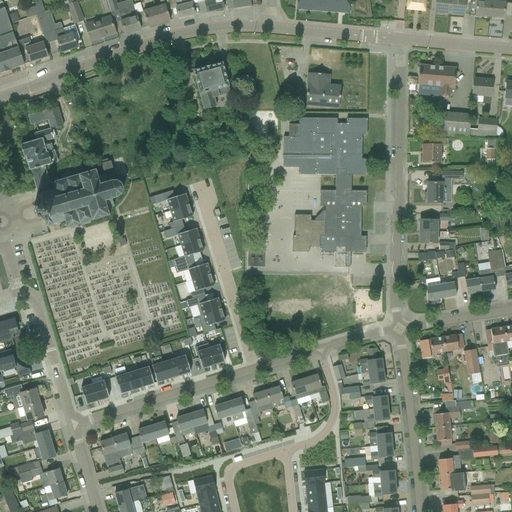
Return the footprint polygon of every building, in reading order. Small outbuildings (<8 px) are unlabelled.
[(117,9),(125,34),(140,29),(133,5),(131,0),(130,0),(116,4),(114,0),(106,0),(110,12),(117,9)] [(156,0),(157,0),(159,0),(161,6),(154,8),(159,24),(170,20),(163,0),(156,0)] [(167,0),(166,0),(169,10),(176,8),(179,18),(194,15),(191,4),(197,3),(196,0),(167,0)] [(196,0),(197,3),(204,1),(207,12),(224,8),(221,0),(196,0)] [(233,7),(233,8),(251,6),(249,0),(225,0),(227,8),(233,7)] [(297,0),(297,10),(350,14),(350,0),(297,0)] [(406,0),(406,9),(424,11),(425,0),(406,0)] [(436,0),(436,2),(435,12),(449,13),(450,0),(436,0)] [(450,0),(449,13),(463,14),(464,0),(450,0)] [(482,0),(470,0),(469,13),(475,13),(475,16),(489,17),(490,0),(483,0),(482,0)] [(490,0),(489,17),(503,18),(503,16),(511,17),(511,7),(511,3),(496,2),(496,0),(490,0)] [(76,2),(68,5),(75,24),(83,21),(76,2)] [(5,8),(0,9),(0,72),(0,73),(1,74),(5,72),(10,71),(10,69),(24,65),(16,42),(13,33),(5,8)] [(143,12),(148,27),(159,24),(154,8),(143,12)] [(30,9),(24,10),(27,18),(33,16),(32,10),(30,10),(30,9)] [(9,15),(11,23),(19,20),(17,12),(9,15)] [(36,15),(42,34),(50,31),(44,12),(36,15)] [(85,24),(91,41),(115,33),(110,17),(85,24)] [(54,31),(61,52),(77,47),(75,41),(79,39),(75,26),(62,30),(62,28),(54,31)] [(29,38),(16,42),(24,65),(30,63),(37,60),(48,57),(45,47),(43,42),(40,43),(32,46),(30,40),(29,38)] [(193,71),(203,110),(216,106),(214,97),(230,93),(222,63),(193,71)] [(440,97),(444,98),(449,98),(450,87),(454,88),(455,76),(457,75),(455,73),(455,68),(419,65),(418,85),(441,87),(440,97)] [(306,105),(339,108),(340,87),(328,86),(329,75),(308,73),(306,105)] [(482,104),(489,104),(490,96),(492,81),(474,79),(472,94),(473,95),(472,102),(482,103),(482,104)] [(25,104),(28,114),(36,111),(33,102),(25,104)] [(31,170),(36,186),(51,181),(49,175),(47,175),(44,166),(57,162),(54,151),(51,152),(49,146),(45,147),(43,142),(54,139),(51,130),(63,127),(57,107),(28,116),(31,125),(35,123),(35,124),(47,120),(50,129),(38,133),(34,134),(36,141),(20,145),(24,157),(25,156),(29,170),(31,170)] [(444,121),(443,136),(468,138),(468,136),(469,129),(470,114),(445,112),(445,118),(444,121)] [(282,154),(282,159),(283,159),(283,167),(298,168),(299,174),(316,174),(336,174),(336,177),(338,177),(351,177),(351,175),(366,175),(367,160),(361,159),(362,135),(367,135),(367,119),(356,119),(347,119),(347,124),(337,123),(337,118),(316,118),(299,118),(299,125),(288,125),(288,137),(283,137),(283,154),(282,154)] [(468,136),(493,139),(494,135),(494,132),(495,121),(479,119),(477,130),(469,129),(468,136)] [(197,123),(201,137),(209,135),(205,121),(197,123)] [(430,164),(432,164),(432,163),(440,163),(440,146),(447,146),(447,139),(430,139),(430,145),(422,145),(422,163),(430,163),(430,164)] [(65,221),(67,228),(109,215),(107,208),(114,206),(112,199),(117,197),(122,195),(123,189),(122,184),(117,180),(111,160),(109,161),(108,159),(103,160),(103,163),(100,163),(101,166),(98,167),(101,176),(98,176),(96,169),(53,182),(56,190),(53,191),(51,181),(36,186),(38,194),(36,194),(39,205),(33,206),(37,219),(41,217),(41,219),(43,220),(44,220),(46,227),(65,221)] [(494,171),(494,180),(500,180),(499,187),(507,187),(507,171),(494,171)] [(442,172),(442,180),(451,180),(461,180),(461,172),(442,172)] [(246,191),(255,192),(255,177),(246,176),(246,191)] [(335,267),(350,267),(350,252),(366,253),(366,237),(360,237),(361,207),(366,207),(366,191),(351,191),(351,177),(338,177),(338,191),(320,191),(320,207),(325,207),(325,211),(323,211),(315,219),(315,222),(310,221),(311,216),(294,216),(294,232),(295,232),(295,237),(293,236),(292,253),(309,253),(309,247),(320,247),(320,252),(335,252),(335,267)] [(424,193),(424,200),(427,200),(427,203),(442,203),(443,203),(451,203),(451,180),(442,180),(442,183),(427,183),(427,193),(424,193)] [(152,197),(149,198),(151,205),(155,204),(167,201),(170,211),(188,205),(185,195),(185,194),(174,197),(172,191),(152,197)] [(171,230),(163,232),(183,226),(181,220),(192,217),(192,216),(188,205),(170,211),(173,222),(169,224),(171,230)] [(420,232),(437,232),(437,220),(420,220),(420,232)] [(183,226),(163,232),(166,239),(177,235),(181,245),(199,240),(196,229),(185,232),(183,226)] [(419,244),(437,244),(437,232),(420,232),(419,244)] [(124,238),(123,239),(118,240),(120,247),(125,245),(126,245),(124,238)] [(184,257),(172,260),(174,266),(174,267),(194,261),(192,255),(203,251),(199,240),(181,245),(184,257)] [(502,250),(495,251),(498,276),(504,275),(506,288),(511,286),(511,265),(505,267),(502,250)] [(445,252),(446,259),(454,258),(453,251),(445,252)] [(489,269),(477,271),(481,292),(495,290),(493,277),(498,276),(495,251),(487,252),(489,269)] [(417,253),(418,262),(435,261),(435,259),(435,253),(417,253)] [(194,261),(174,267),(176,274),(188,270),(191,280),(210,274),(207,264),(207,263),(196,267),(194,261)] [(457,272),(459,278),(465,277),(463,263),(457,264),(457,272)] [(186,282),(184,282),(188,294),(190,293),(192,299),(205,296),(203,290),(214,286),(213,286),(210,274),(191,280),(186,282)] [(439,278),(442,298),(456,296),(454,283),(440,285),(439,278)] [(479,279),(465,281),(467,294),(481,292),(479,279)] [(426,287),(428,301),(442,298),(440,285),(426,287)] [(192,299),(185,302),(187,308),(197,305),(200,316),(221,309),(218,299),(218,298),(207,302),(205,296),(192,299)] [(200,316),(198,316),(203,334),(214,331),(215,330),(214,324),(225,321),(224,320),(221,309),(200,316)] [(17,331),(16,328),(17,328),(16,326),(15,322),(16,322),(14,318),(0,322),(0,341),(2,341),(3,342),(11,339),(11,341),(13,341),(12,339),(14,339),(13,335),(18,334),(17,331)] [(504,327),(485,330),(488,345),(496,343),(498,351),(499,351),(500,355),(508,354),(507,349),(506,342),(504,327)] [(442,337),(445,352),(463,349),(461,334),(442,337)] [(419,341),(422,359),(432,357),(432,354),(445,352),(442,337),(419,341)] [(207,344),(206,344),(213,365),(224,362),(219,343),(208,346),(207,344)] [(206,344),(195,348),(202,369),(202,368),(213,365),(206,344)] [(11,350),(0,352),(0,371),(0,372),(15,368),(18,378),(31,374),(30,372),(29,370),(26,369),(23,368),(20,366),(17,364),(15,361),(13,358),(11,350)] [(463,352),(467,375),(479,373),(475,350),(463,352)] [(174,357),(173,357),(179,376),(190,372),(190,373),(190,372),(185,356),(184,356),(174,359),(174,357)] [(173,357),(162,360),(168,379),(179,376),(173,357)] [(360,367),(361,373),(383,370),(381,358),(367,360),(367,359),(359,361),(360,367)] [(152,366),(151,366),(157,383),(157,382),(168,379),(162,360),(162,361),(162,363),(152,366)] [(332,367),(336,380),(344,377),(341,365),(332,367)] [(443,379),(444,384),(450,383),(447,366),(443,367),(443,370),(436,372),(438,380),(443,379)] [(148,367),(137,371),(142,387),(153,384),(154,384),(149,367),(148,367)] [(362,380),(363,386),(371,385),(371,384),(384,382),(383,370),(361,373),(362,380)] [(126,372),(131,390),(142,387),(137,371),(127,374),(126,372)] [(126,372),(114,375),(120,394),(121,394),(131,390),(126,372)] [(318,393),(322,404),(329,402),(325,390),(322,391),(317,375),(304,379),(311,401),(309,396),(318,393)] [(292,407),(298,425),(304,423),(298,405),(311,401),(304,379),(291,383),(295,396),(296,400),(290,401),(292,407)] [(103,381),(92,385),(97,401),(108,398),(109,398),(103,381)] [(6,398),(12,397),(13,400),(12,400),(15,410),(17,409),(23,407),(39,402),(35,389),(23,393),(21,385),(4,390),(6,398)] [(81,388),(86,405),(87,405),(86,404),(97,401),(92,385),(81,388)] [(279,387),(266,391),(270,403),(271,409),(284,405),(285,409),(292,407),(290,401),(288,397),(283,399),(281,394),(279,387)] [(340,389),(338,390),(339,395),(340,395),(349,394),(359,392),(358,387),(340,389)] [(254,401),(248,403),(250,409),(253,419),(261,416),(260,413),(271,409),(270,403),(266,391),(252,395),(254,401)] [(373,403),(374,409),(387,408),(386,396),(373,397),(372,396),(364,397),(365,404),(373,403)] [(241,398),(227,402),(231,415),(234,422),(245,418),(247,424),(251,435),(253,434),(258,432),(253,419),(250,409),(245,410),(241,398)] [(472,401),(455,403),(456,407),(458,407),(459,410),(473,409),(472,401)] [(26,416),(20,418),(21,422),(34,419),(43,416),(39,402),(23,407),(26,416)] [(227,402),(214,407),(218,419),(231,415),(227,402)] [(442,408),(434,409),(435,428),(450,426),(449,419),(459,418),(459,410),(458,407),(456,407),(445,408),(442,408)] [(352,424),(353,431),(374,428),(373,422),(376,422),(376,421),(389,419),(387,408),(374,409),(368,410),(354,412),(355,420),(363,419),(364,420),(363,420),(363,424),(361,424),(361,423),(352,424)] [(203,410),(189,414),(195,432),(202,429),(201,425),(207,423),(206,420),(203,410)] [(177,422),(171,424),(176,436),(178,442),(177,442),(179,446),(182,457),(188,456),(190,455),(186,444),(185,444),(184,441),(182,436),(195,432),(189,414),(176,418),(177,422)] [(10,427),(0,430),(0,439),(10,436),(10,437),(33,429),(34,429),(31,422),(19,426),(18,423),(9,426),(10,427)] [(151,426),(155,439),(168,435),(164,422),(151,426)] [(140,454),(144,468),(148,467),(144,455),(144,453),(145,452),(144,447),(143,447),(142,443),(155,439),(151,426),(138,430),(140,436),(134,438),(139,454),(140,454)] [(368,434),(370,447),(377,446),(391,445),(390,433),(388,433),(387,426),(376,427),(376,428),(376,433),(368,434)] [(435,428),(437,446),(452,445),(450,426),(435,428)] [(36,440),(38,448),(51,444),(47,430),(35,434),(33,429),(10,437),(12,444),(22,441),(23,444),(36,440)] [(489,430),(491,444),(499,443),(497,429),(489,430)] [(209,433),(213,445),(219,443),(215,431),(209,433)] [(113,438),(119,458),(132,454),(133,456),(139,454),(134,438),(128,440),(126,434),(113,438)] [(110,453),(113,464),(120,462),(119,458),(113,438),(100,442),(104,455),(110,453)] [(455,443),(456,451),(472,449),(471,441),(455,443)] [(41,458),(42,461),(46,460),(56,457),(51,444),(38,448),(33,449),(36,459),(41,458)] [(370,453),(371,460),(379,459),(379,458),(393,457),(391,445),(377,446),(377,452),(370,453)] [(473,449),(473,457),(496,455),(496,447),(473,449)] [(438,460),(440,475),(460,473),(458,456),(451,456),(451,459),(438,460)] [(344,459),(345,468),(354,467),(365,466),(365,458),(344,459)] [(6,471),(9,477),(41,468),(39,461),(33,463),(17,468),(6,471)] [(108,469),(110,477),(124,473),(121,465),(108,469)] [(235,474),(240,495),(270,487),(264,466),(256,468),(256,471),(244,474),(244,472),(235,474)] [(43,488),(50,486),(63,482),(59,469),(42,474),(41,468),(19,474),(22,484),(32,481),(31,478),(39,476),(43,488)] [(322,470),(304,472),(305,485),(324,483),(322,470)] [(380,477),(381,483),(381,484),(395,482),(394,470),(380,471),(380,470),(372,471),(373,478),(380,477)] [(460,473),(440,475),(441,491),(454,489),(454,492),(465,491),(463,475),(463,473),(460,473)] [(212,476),(193,481),(196,493),(214,489),(212,476)] [(170,479),(163,481),(165,489),(172,487),(170,479)] [(38,504),(40,509),(50,506),(48,501),(54,499),(67,496),(63,482),(50,486),(52,493),(40,496),(42,503),(38,504)] [(373,490),(374,496),(383,496),(383,495),(396,494),(395,482),(381,484),(381,483),(373,484),(373,490)] [(324,483),(305,485),(306,498),(325,495),(324,483)] [(115,493),(118,507),(131,503),(138,501),(146,499),(143,485),(137,487),(115,493)] [(470,487),(471,495),(490,493),(489,485),(470,487)] [(214,489),(196,493),(199,505),(217,501),(214,489)] [(172,493),(160,496),(163,507),(175,503),(172,493)] [(470,496),(471,506),(488,505),(487,494),(470,496)] [(325,495),(306,498),(308,510),(326,508),(325,495)] [(370,497),(360,497),(360,496),(345,497),(345,505),(360,504),(361,510),(369,510),(369,503),(371,503),(370,497)] [(14,498),(5,502),(8,509),(9,511),(19,511),(20,511),(14,498)] [(219,511),(217,501),(199,505),(200,511),(219,511)] [(443,505),(443,511),(456,511),(457,508),(463,507),(463,502),(455,502),(455,504),(443,505)] [(118,507),(119,511),(133,511),(131,503),(118,507)]
